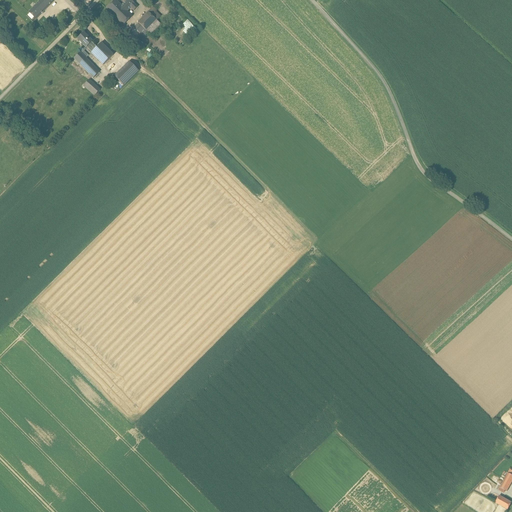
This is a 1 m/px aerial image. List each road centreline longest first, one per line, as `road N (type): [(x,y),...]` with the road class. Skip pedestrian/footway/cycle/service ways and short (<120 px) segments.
road 1 (track): [(511,235),(423,169),(384,78),(314,0)]
road 2 (unclassified): [(0,98),(97,0)]
